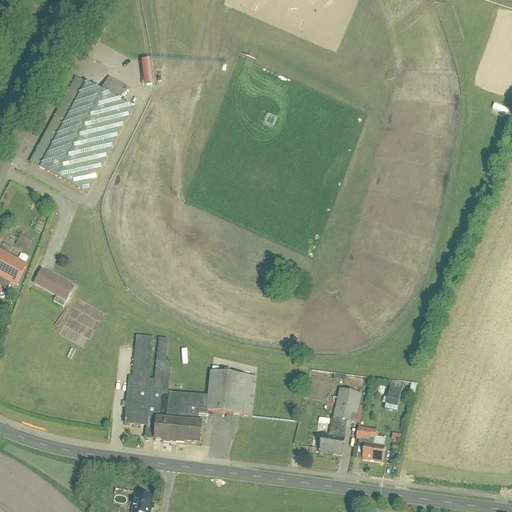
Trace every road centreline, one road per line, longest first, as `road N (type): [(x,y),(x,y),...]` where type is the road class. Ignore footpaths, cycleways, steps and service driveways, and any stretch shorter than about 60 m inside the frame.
road 1 (unclassified): [(0,184),(91,0)]
road 2 (tertiary): [(162,461),(348,486)]
road 3 (tertiary): [(0,426),(55,446),(162,461)]
road 4 (tertiary): [(348,486),(511,508)]
